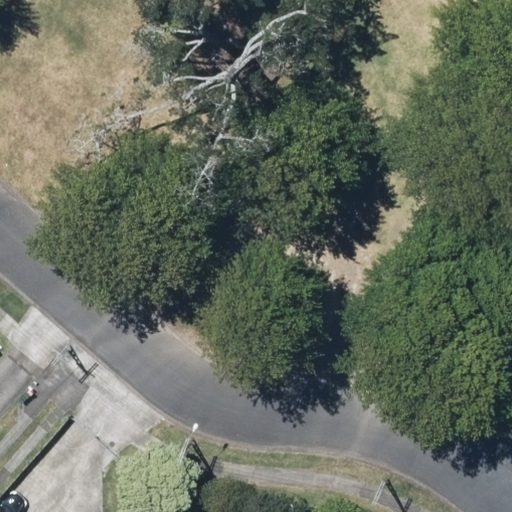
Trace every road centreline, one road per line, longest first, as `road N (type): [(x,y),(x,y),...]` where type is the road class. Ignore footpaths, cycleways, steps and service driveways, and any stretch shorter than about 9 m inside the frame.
road 1 (residential): [(0,217),(202,395),(247,414),(372,411)]
road 2 (residential): [(372,411),(497,401)]
